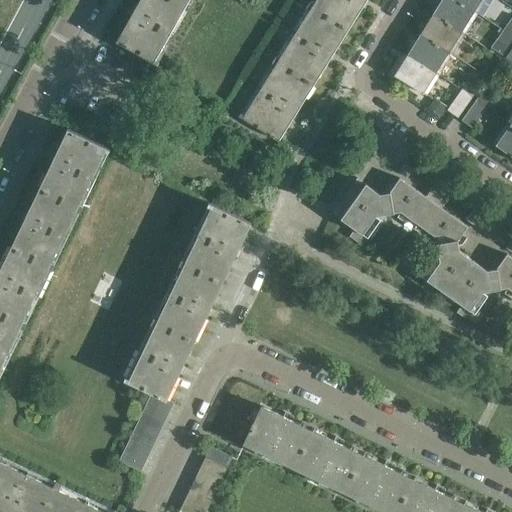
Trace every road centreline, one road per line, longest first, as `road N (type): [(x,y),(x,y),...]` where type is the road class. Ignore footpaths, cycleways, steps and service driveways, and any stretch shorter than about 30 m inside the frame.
road 1 (residential): [(511,489),(227,345),(151,511)]
road 2 (residential): [(511,184),(361,75),(408,0)]
road 3 (residential): [(0,173),(86,0)]
